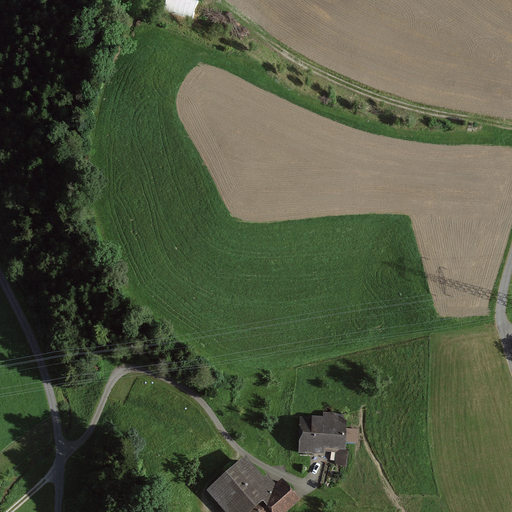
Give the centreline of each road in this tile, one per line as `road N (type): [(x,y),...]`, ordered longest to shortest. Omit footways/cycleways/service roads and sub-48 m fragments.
road 1 (track): [(310,488),(240,452),(185,390),(131,372),(117,378),(81,448),(60,456)]
road 2 (track): [(208,15),(317,74),(397,105),(511,127)]
road 3 (unclassified): [(0,269),(51,392),(58,511)]
